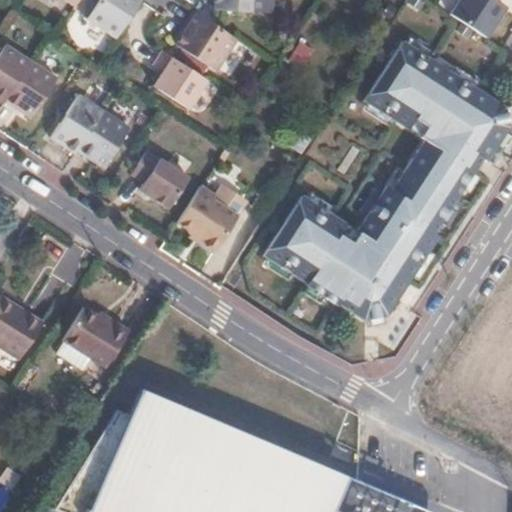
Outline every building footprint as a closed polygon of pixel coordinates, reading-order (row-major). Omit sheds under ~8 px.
[(142,0),(100,0),(92,14),(122,33),(142,0)] [(255,0),(215,0),(215,8),(255,10),(255,0)] [(498,19),(509,2),(505,0),(441,0),(438,5),(485,38),(498,19)] [(238,35),(195,7),(186,23),(193,27),(181,46),(217,69),(238,35)] [(504,103),(401,38),(261,250),(362,320),(386,315),(465,193),(510,123),(504,103)] [(0,96),(7,101),(9,98),(35,115),(62,75),(10,42),(0,58),(0,96)] [(155,81),(191,104),(209,75),(165,46),(157,61),(164,66),(155,81)] [(136,125),(83,91),(55,136),(80,151),(83,147),(111,165),(136,125)] [(193,176),(148,148),(134,171),(148,180),(143,186),(174,205),(193,176)] [(196,230),(208,237),(206,241),(220,250),(243,213),(218,197),(221,193),(205,183),(182,220),(196,230)] [(208,237),(196,230),(194,234),(206,241),(208,237)] [(44,324),(2,297),(0,299),(0,346),(21,360),(44,324)] [(107,320),(87,307),(57,357),(84,374),(94,359),(107,366),(131,328),(110,315),(107,320)] [(70,511),(430,511),(426,508),(414,501),(149,387),(137,414),(125,408),(62,508),(70,511)]
